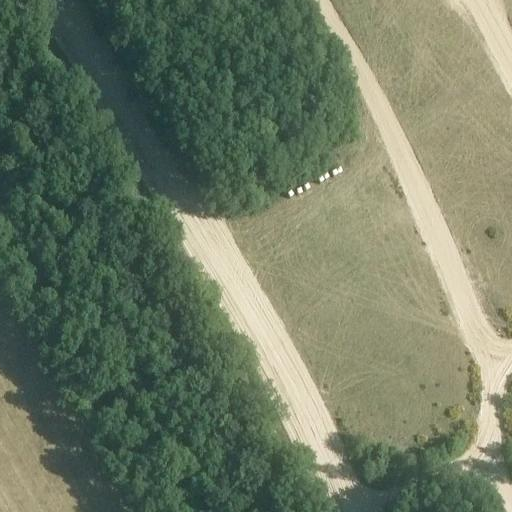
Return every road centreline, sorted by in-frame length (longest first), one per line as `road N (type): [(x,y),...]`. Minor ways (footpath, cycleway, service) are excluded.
road 1 (track): [(345,511),(255,321),(56,0)]
road 2 (track): [(316,0),(393,139),(498,377),(489,452),(511,505)]
road 3 (track): [(363,511),(490,456)]
